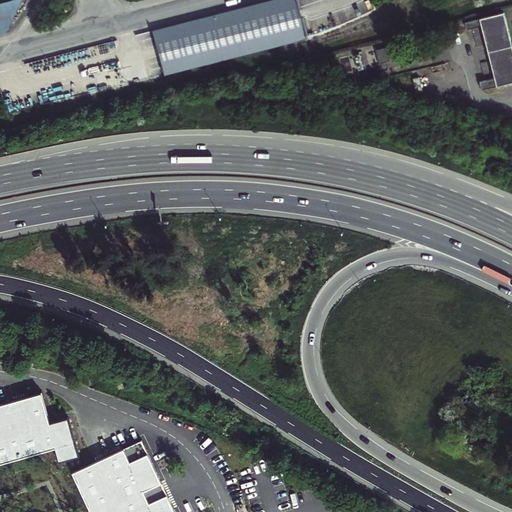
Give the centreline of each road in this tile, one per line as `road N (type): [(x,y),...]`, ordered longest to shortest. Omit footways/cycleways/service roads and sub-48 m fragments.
road 1 (motorway): [(0,218),(176,194),(294,200),(407,226),(511,269)]
road 2 (motorway): [(486,511),(348,430),(318,394),(309,340),(335,284),(390,255),(447,260),(511,287)]
road 3 (motorway): [(0,283),(148,337),(440,511)]
road 4 (motorway): [(298,164),(136,160),(0,179)]
road 5 (motorway): [(511,230),(430,196),(298,164)]
road 6 (motorway): [(511,209),(413,177),(298,164)]
